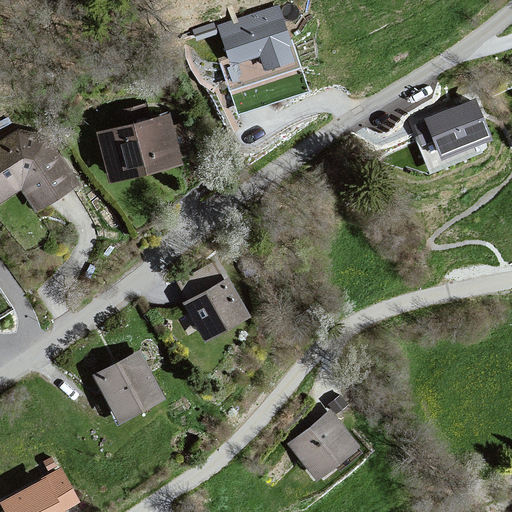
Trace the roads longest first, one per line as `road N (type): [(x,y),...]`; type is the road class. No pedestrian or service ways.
road 1 (residential): [(511,15),(190,229),(0,375)]
road 2 (unclassified): [(159,511),(256,429),(355,319),(511,279)]
